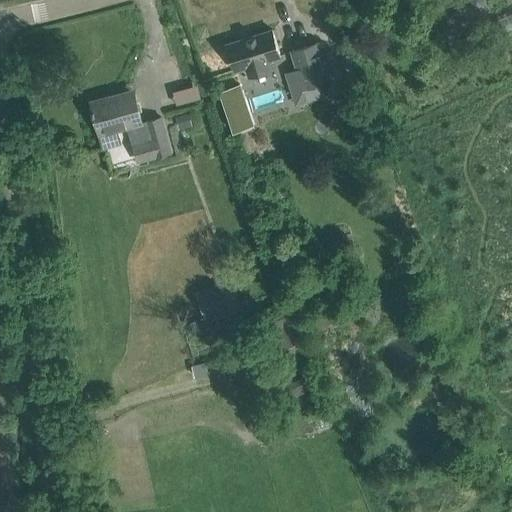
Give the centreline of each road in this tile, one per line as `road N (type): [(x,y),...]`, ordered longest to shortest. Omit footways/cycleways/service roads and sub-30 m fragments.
road 1 (unclassified): [(43,511),(0,153)]
road 2 (unclassified): [(0,26),(130,0)]
